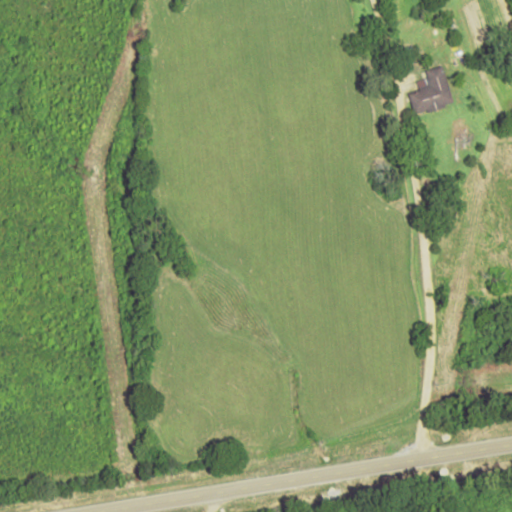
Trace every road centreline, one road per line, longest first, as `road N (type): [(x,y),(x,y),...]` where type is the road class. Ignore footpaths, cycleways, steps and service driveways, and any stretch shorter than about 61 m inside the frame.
road 1 (residential): [(419,458),(415,174),(374,0)]
road 2 (trunk): [(511,442),(84,511)]
